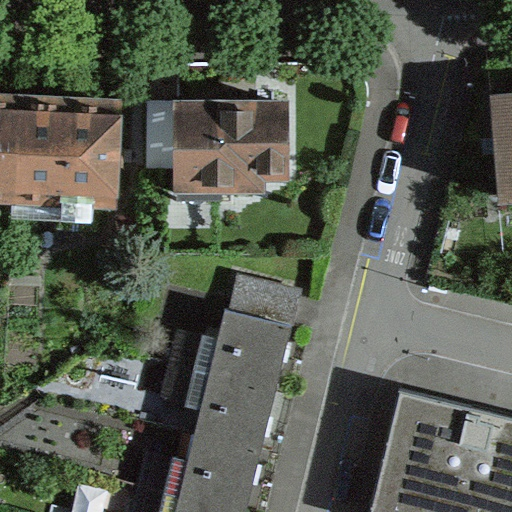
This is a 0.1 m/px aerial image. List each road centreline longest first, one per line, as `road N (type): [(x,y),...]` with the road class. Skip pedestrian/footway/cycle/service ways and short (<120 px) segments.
road 1 (residential): [(441,0),(375,311)]
road 2 (residential): [(375,311),(321,511)]
road 3 (residential): [(511,352),(375,311)]
